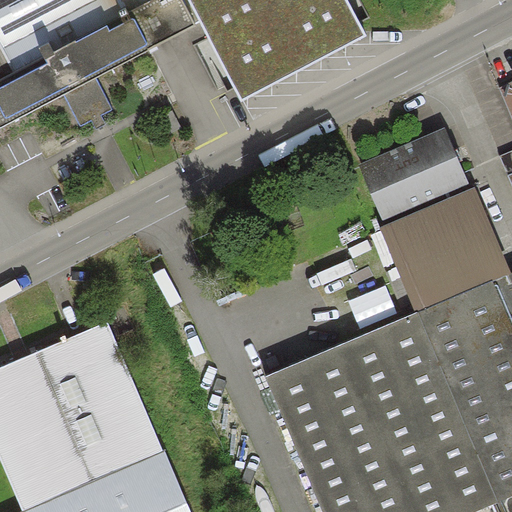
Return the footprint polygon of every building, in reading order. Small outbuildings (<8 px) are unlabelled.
[(0,0),(0,132),(66,99),(81,127),(92,121),(96,131),(106,126),(102,116),(112,111),(98,82),(151,54),(149,52),(199,27),(239,110),(366,43),(343,0),(0,0)] [(511,83),(499,89),(511,118),(511,152),(500,157),(508,176),(511,184),(511,83)] [(385,227),(379,230),(415,318),(418,316),(498,504),(511,498),(511,275),(511,276),(475,190),(471,192),(445,130),(359,165),(385,227)] [(500,511),(498,504),(418,316),(415,318),(265,379),(320,511),(500,511)] [(189,511),(107,324),(0,370),(0,459),(22,511),(189,511)]
